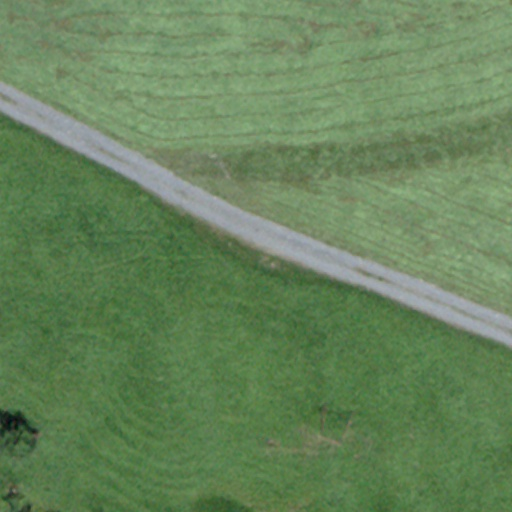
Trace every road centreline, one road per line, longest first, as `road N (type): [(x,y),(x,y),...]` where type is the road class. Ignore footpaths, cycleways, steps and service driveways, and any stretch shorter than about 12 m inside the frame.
road 1 (track): [(511,331),(232,219),(0,96)]
road 2 (track): [(177,190),(196,170),(451,141),(511,126)]
